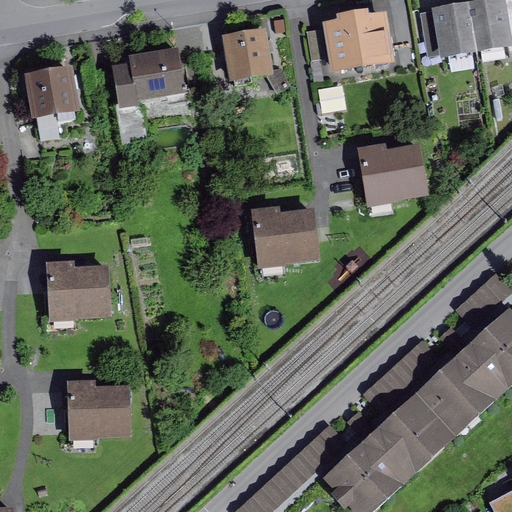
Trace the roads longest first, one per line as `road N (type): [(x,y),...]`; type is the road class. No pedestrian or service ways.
road 1 (residential): [(511,241),(223,511)]
road 2 (residential): [(0,29),(183,0)]
